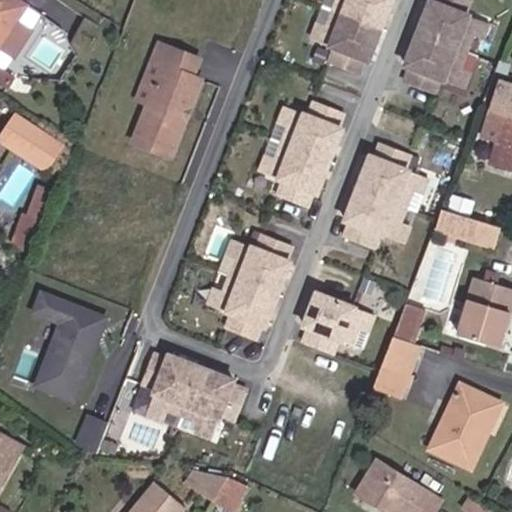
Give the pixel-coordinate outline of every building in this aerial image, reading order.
[(0,0),(0,60),(32,7),(29,5),(20,0),(0,0)] [(376,62),(399,0),(344,0),(334,27),(328,43),(342,49),(336,64),(365,75),(371,60),(376,62)] [(443,0),(442,3),(437,2),(412,66),(417,68),(411,83),(440,94),(446,79),(460,84),(466,68),(479,36),(485,20),(471,14),(476,0),(443,0)] [(494,24),(485,20),(479,36),(488,39),(494,24)] [(89,24),(76,46),(94,56),(107,36),(89,24)] [(334,27),(325,24),(319,40),(328,43),(334,27)] [(148,99),(133,135),(172,150),(187,112),(183,110),(186,101),(191,103),(202,73),(193,70),(200,52),(160,37),(153,55),(164,59),(148,99)] [(164,59),(153,55),(137,95),(148,99),(164,59)] [(469,88),(476,72),(466,68),(460,84),(469,88)] [(511,167),(511,93),(503,91),(491,124),(505,129),(494,161),(511,167)] [(191,103),(186,101),(183,110),(187,112),(191,103)] [(325,195),(350,130),(345,128),(351,113),(322,102),(316,117),(302,112),(296,128),(289,144),(283,161),(277,176),(291,182),(285,197),(314,208),(320,193),(325,195)] [(296,128),(302,112),(292,108),(287,124),(296,128)] [(22,124),(8,145),(52,173),(65,152),(22,124)] [(287,124),(280,140),(289,144),(296,128),(287,124)] [(280,140),(274,157),(283,161),(289,144),(280,140)] [(382,158),(377,157),(352,221),(357,223),(351,238),(380,249),(386,235),(400,240),(419,191),(425,175),(411,169),(417,155),(388,143),(382,158)] [(283,161),(274,157),(267,173),(277,176),(283,161)] [(434,178),(425,175),(419,191),(428,195),(434,178)] [(446,212),(438,231),(497,249),(503,229),(446,212)] [(416,227),(407,224),(400,240),(410,243),(416,227)] [(41,266),(48,246),(30,234),(18,252),(41,266)] [(274,328),(298,263),(294,261),(299,246),(271,235),(264,250),(251,245),(245,260),(232,293),(226,309),(240,315),(234,329),(263,341),(268,326),(274,328)] [(245,260),(251,245),(241,241),(235,257),(245,260)] [(0,292),(24,307),(39,271),(0,246),(0,292)] [(489,279),(467,333),(507,349),(511,335),(511,288),(506,286),(510,277),(495,270),(491,280),(489,279)] [(104,314),(39,289),(32,307),(59,318),(34,381),(72,396),(104,314)] [(232,293),(223,289),(216,306),(226,309),(232,293)] [(372,313),(324,295),(312,327),(317,329),(311,343),(340,355),(345,341),(360,346),(366,330),(372,313)] [(429,312),(409,305),(398,336),(417,343),(429,312)] [(372,313),(366,330),(376,333),(381,317),(372,313)] [(418,351),(420,344),(417,343),(398,336),(395,343),(418,351)] [(418,351),(395,343),(381,385),(403,393),(418,351)] [(239,384),(174,359),(172,364),(157,358),(146,388),(161,393),(156,407),(172,413),(188,419),(205,426),(221,432),(226,418),(241,423),(252,394),(237,389),(239,384)] [(458,457),(486,392),(460,382),(434,448),(458,457)] [(497,397),(486,392),(458,457),(471,463),(497,397)] [(172,413),(156,407),(152,417),(169,423),(172,413)] [(94,445),(104,420),(86,412),(76,437),(94,445)] [(188,419),(185,429),(201,435),(205,426),(188,419)] [(205,426),(201,435),(217,441),(221,432),(205,426)] [(0,501),(27,455),(0,439),(0,501)] [(442,511),(448,503),(383,464),(363,497),(388,511),(442,511)] [(203,497),(219,509),(235,482),(218,473),(203,497)] [(246,511),(256,497),(235,482),(219,509),(222,511),(246,511)] [(195,511),(169,490),(150,511),(195,511)]
